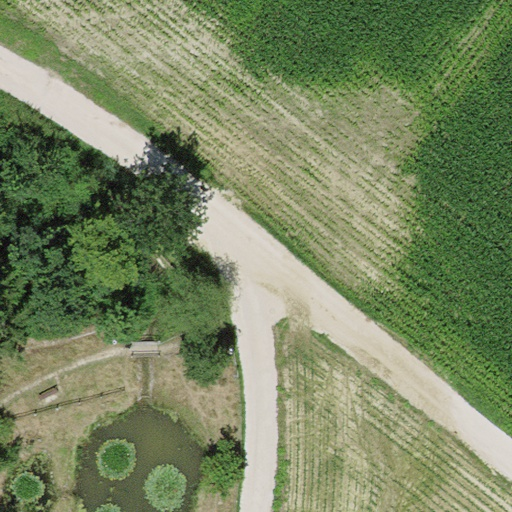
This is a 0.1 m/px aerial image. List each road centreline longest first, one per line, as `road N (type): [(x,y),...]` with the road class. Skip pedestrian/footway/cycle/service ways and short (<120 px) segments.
road 1 (track): [(0,62),(511,459)]
road 2 (track): [(252,511),(256,263)]
